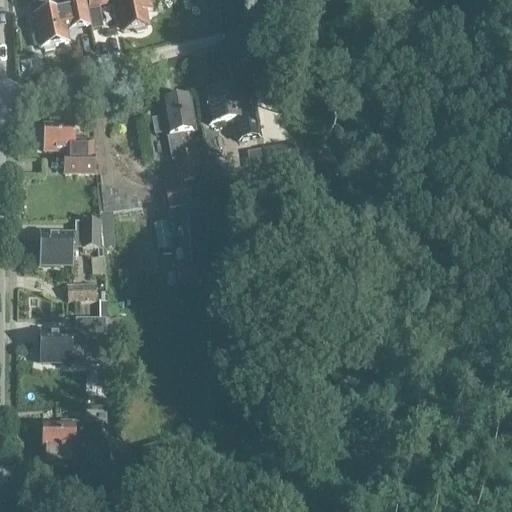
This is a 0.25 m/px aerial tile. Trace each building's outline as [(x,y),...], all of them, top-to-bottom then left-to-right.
[(84,0),(68,0),(28,8),(31,23),(34,22),(41,51),(68,46),(66,35),(75,33),(90,30),(86,10),(84,0)] [(86,0),(89,9),(89,11),(99,9),(108,7),(108,6),(106,0),(86,0)] [(123,0),(106,0),(108,6),(112,5),(115,18),(120,17),(124,35),(133,33),(136,36),(144,35),(146,31),(148,30),(145,14),(152,12),(149,0),(132,0),(124,2),(123,0)] [(89,9),(86,10),(90,30),(91,33),(103,30),(99,9),(89,11),(89,9)] [(239,92),(205,98),(211,128),(235,124),(239,143),(261,139),(254,102),(241,104),(239,92)] [(162,106),(161,106),(163,120),(171,161),(175,161),(176,160),(187,158),(183,136),(195,134),(189,101),(162,106)] [(73,143),(73,128),(44,128),(44,155),(65,154),(65,177),(94,177),(94,143),(73,143)] [(297,150),(286,152),(289,172),(301,170),(297,150)] [(187,158),(176,160),(175,161),(179,186),(199,183),(195,157),(187,158)] [(192,206),(179,209),(185,267),(206,266),(205,259),(206,246),(209,246),(210,229),(206,229),(203,183),(181,187),(182,190),(189,189),(192,206)] [(192,206),(189,189),(182,190),(165,193),(168,211),(179,209),(192,206)] [(137,203),(112,194),(114,215),(141,212),(141,207),(137,203)] [(82,226),(82,253),(98,253),(101,253),(101,229),(101,226),(82,226)] [(42,237),(42,269),(69,269),(69,253),(74,253),(75,237),(56,236),(56,237),(42,237)] [(96,289),(67,290),(68,306),(97,305),(96,289)] [(40,337),(40,365),(71,365),(71,368),(92,368),(92,349),(105,349),(106,322),(100,321),(75,321),(75,333),(57,333),(57,337),(40,337)] [(43,428),(43,449),(74,450),(74,441),(88,441),(88,437),(102,437),(102,425),(60,425),(60,428),(43,428)] [(178,441),(141,452),(150,481),(186,470),(178,441)] [(74,450),(43,449),(42,471),(73,471),(86,471),(85,448),(76,448),(76,456),(74,456),(74,450)] [(120,472),(117,461),(96,469),(100,480),(120,472)]
